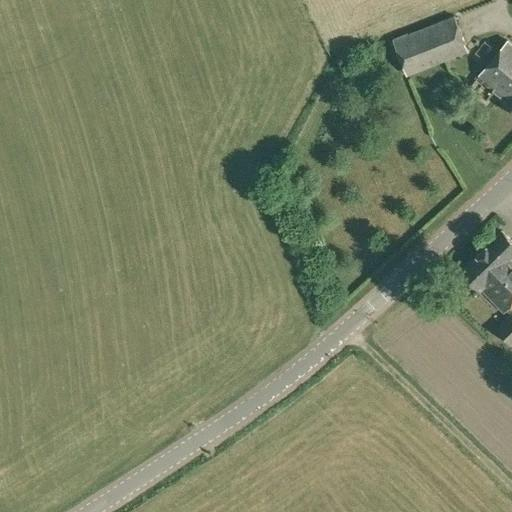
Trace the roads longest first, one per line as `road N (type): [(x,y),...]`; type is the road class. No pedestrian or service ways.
road 1 (secondary): [(87,511),(276,387),(346,328)]
road 2 (unclassified): [(511,485),(346,328)]
road 3 (secondary): [(346,328),(511,177)]
